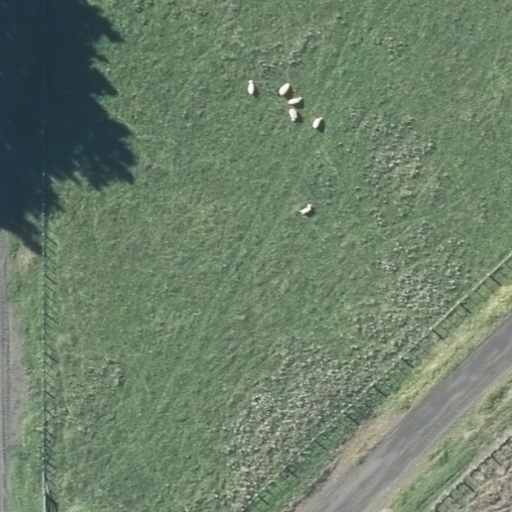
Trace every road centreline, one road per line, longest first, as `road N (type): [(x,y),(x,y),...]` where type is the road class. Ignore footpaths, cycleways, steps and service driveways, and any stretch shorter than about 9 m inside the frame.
road 1 (track): [(18,0),(21,511)]
road 2 (track): [(344,511),(511,367)]
